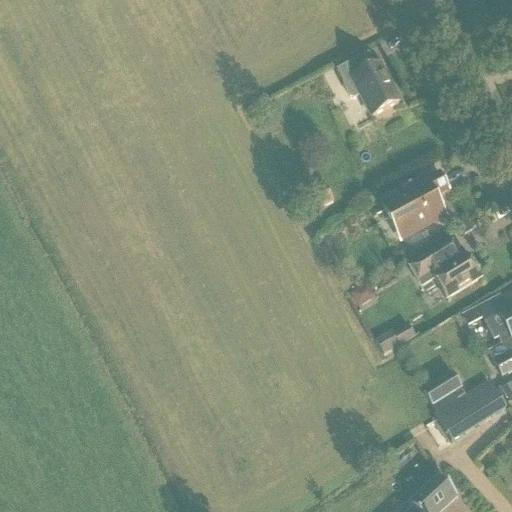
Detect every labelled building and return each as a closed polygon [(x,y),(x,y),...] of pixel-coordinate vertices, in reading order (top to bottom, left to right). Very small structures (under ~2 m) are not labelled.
[(369,121),(399,105),(378,65),(374,67),(367,56),(335,73),(350,101),(353,102),(358,99),(369,121)] [(396,215),(407,235),(442,217),(431,196),(443,190),(436,176),(415,188),(413,185),(403,190),(405,193),(381,206),(388,219),(396,215)] [(334,204),(324,187),(306,197),(315,214),(334,204)] [(479,279),(465,257),(460,260),(449,242),(407,269),(420,291),(433,283),(445,301),(479,279)] [(511,309),(508,312),(500,297),(460,319),(467,330),(482,322),(484,325),(483,326),(493,344),(497,342),(500,348),(488,355),(502,381),(511,374),(511,309)] [(464,395),(454,380),(427,397),(437,411),(464,395)] [(505,413),(488,386),(433,420),(450,447),(505,413)] [(411,511),(410,511),(443,511),(457,500),(453,496),(435,477),(405,505),(411,511)]
